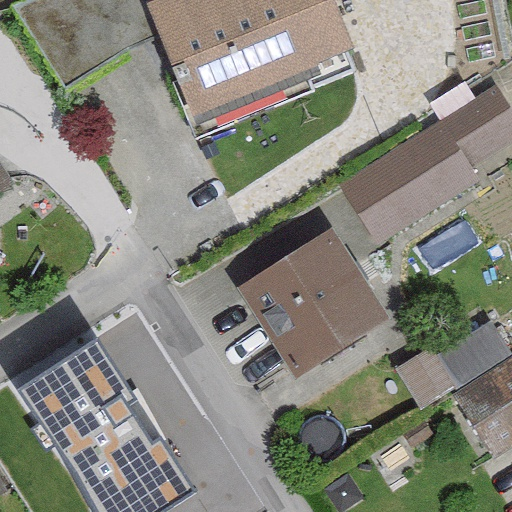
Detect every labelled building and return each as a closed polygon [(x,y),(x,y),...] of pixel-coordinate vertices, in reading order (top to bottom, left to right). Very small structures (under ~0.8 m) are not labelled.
[(357,94),(318,0),(192,0),(144,20),(197,147),(300,104),(305,116),(357,94)] [(511,149),(511,134),(487,98),(339,197),(376,251),(476,184),(471,177),(511,149)] [(385,326),(327,238),(234,300),(293,388),(385,326)] [(421,422),(449,403),(491,467),(511,452),(511,365),(510,366),(488,333),(435,368),(427,356),(393,379),(421,422)] [(91,511),(179,451),(113,357),(25,418),(90,511),(91,511)] [(359,511),(364,510),(349,485),(326,500),(333,511),(359,511)]
